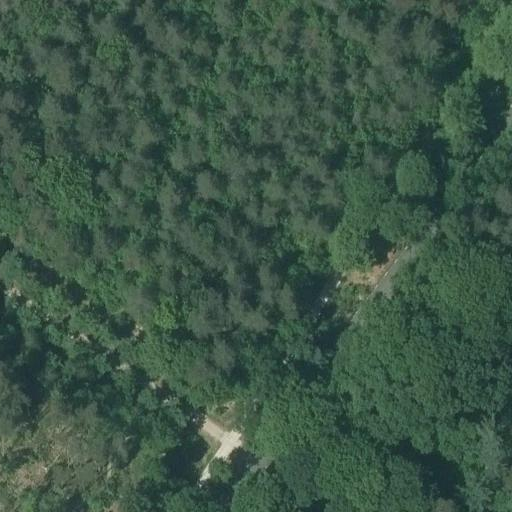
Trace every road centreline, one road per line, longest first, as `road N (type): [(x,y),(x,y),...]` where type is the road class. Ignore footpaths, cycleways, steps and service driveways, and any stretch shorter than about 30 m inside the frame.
road 1 (tertiary): [(229,511),(511,99)]
road 2 (unknown): [(0,62),(328,295)]
road 3 (track): [(265,457),(0,277)]
road 4 (track): [(511,278),(265,457)]
road 5 (track): [(265,457),(309,451),(371,463),(453,511)]
